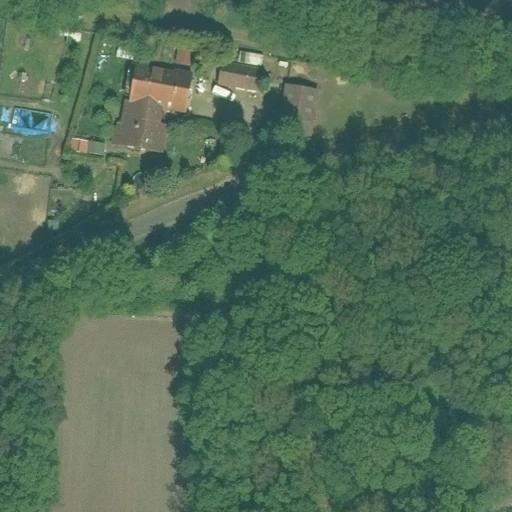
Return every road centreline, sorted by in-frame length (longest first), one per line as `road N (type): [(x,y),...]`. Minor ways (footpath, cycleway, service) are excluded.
road 1 (unclassified): [(0,289),(228,194),(350,159),(511,132)]
road 2 (track): [(511,91),(0,1)]
